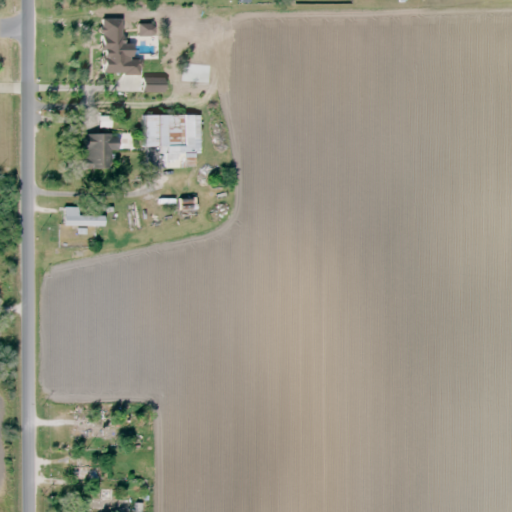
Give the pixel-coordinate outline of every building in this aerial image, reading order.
[(123,35),(100,35),(99,74),(137,75),(137,60),(123,59),(123,35)] [(160,147),(160,168),(190,168),(190,153),(197,153),(197,114),(141,114),(141,147),(160,147)] [(107,169),(107,150),(118,150),(118,133),(81,133),(81,169),(107,169)] [(76,207),(61,207),(61,226),(101,226),(101,215),(76,215),(76,207)] [(73,427),(73,438),(112,438),(112,427),(73,427)] [(99,467),(72,467),(72,475),(99,475),(99,467)] [(129,511),(129,500),(88,500),(88,511),(129,511)]
